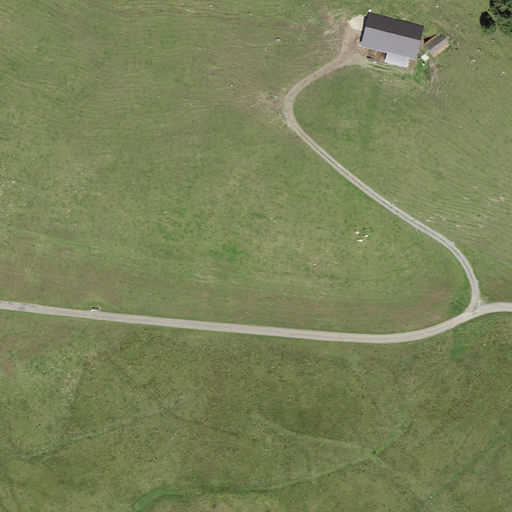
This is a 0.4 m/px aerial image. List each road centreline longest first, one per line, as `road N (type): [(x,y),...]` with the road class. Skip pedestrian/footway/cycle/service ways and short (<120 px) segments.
road 1 (track): [(511,307),(402,340),(0,307)]
road 2 (track): [(479,312),(466,260),(450,243),(386,204),(288,116),(289,94),(365,46),(363,15),(346,0)]
